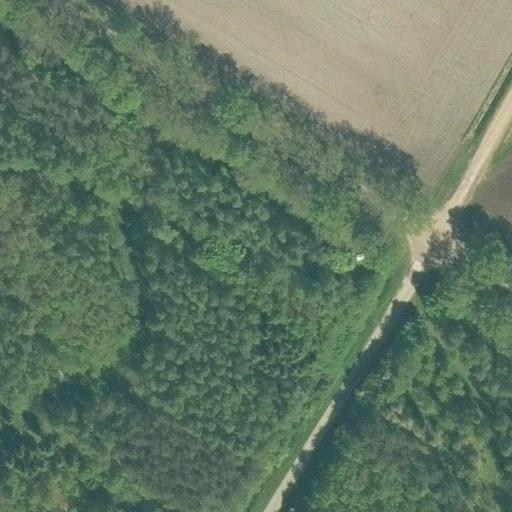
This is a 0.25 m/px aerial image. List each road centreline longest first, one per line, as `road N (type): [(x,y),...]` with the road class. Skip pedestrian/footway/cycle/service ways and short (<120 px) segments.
road 1 (unclassified): [(435,239),(48,0)]
road 2 (unclassified): [(266,511),(435,239)]
road 3 (track): [(511,104),(435,239)]
